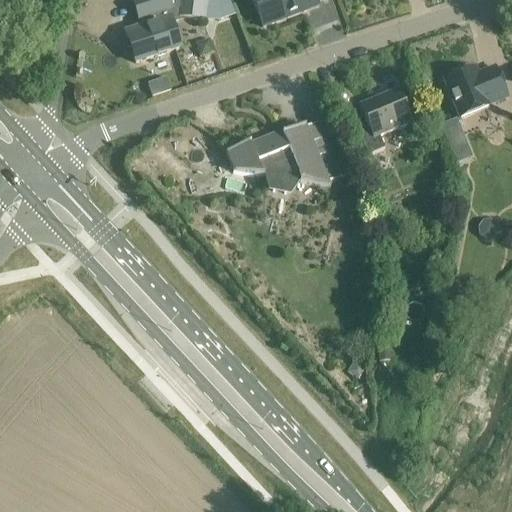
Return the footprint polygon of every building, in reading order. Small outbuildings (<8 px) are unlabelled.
[(125,34),(135,64),(180,50),(170,20),(176,18),(205,22),(207,0),(136,0),(131,2),(138,21),(140,20),(143,28),(125,34)] [(251,0),(262,28),(279,22),(279,20),(286,17),(287,19),(318,7),(315,0),(251,0)] [(471,70),(444,82),(460,120),(487,109),(487,107),(507,98),(495,69),(474,77),(471,70)] [(396,92),(360,107),(369,130),(358,134),(367,157),(385,150),(379,137),(410,124),(396,92)] [(447,141),(463,135),(456,120),(441,126),(447,141)] [(249,145),(225,155),(225,156),(227,155),(234,173),(233,173),(233,174),(264,179),(300,184),(332,188),(330,182),(344,176),(322,123),(305,130),(304,128),(305,128),(305,127),(281,136),(281,135),(249,147),(249,146),(250,146),(249,145)] [(361,168),(366,182),(381,176),(377,162),(361,168)] [(342,204),(355,197),(346,181),(333,187),(342,204)] [(378,363),(392,362),(391,346),(377,347),(378,363)] [(366,369),(354,363),(349,375),(360,381),(366,369)]
